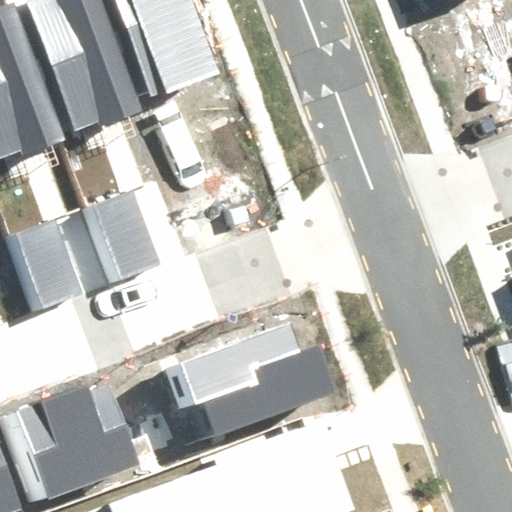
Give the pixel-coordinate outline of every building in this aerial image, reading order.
[(22,0),(69,128),(100,117),(102,122),(143,107),(103,0),(22,0)] [(112,0),(148,96),(179,85),(180,90),(221,75),(193,0),(112,0)] [(0,7),(0,155),(19,149),(21,154),(61,139),(12,4),(0,7)] [(86,198),(114,268),(159,250),(132,180),(86,198)] [(10,228),(38,298),(83,280),(56,210),(10,228)] [(217,438),(330,398),(315,356),(304,360),(295,335),(179,376),(193,414),(207,409),(217,438)] [(49,500),(141,469),(115,395),(94,402),(90,392),(20,415),(49,500)] [(355,511),(338,464),(312,473),(297,432),(203,465),(207,475),(114,508),(115,511),(355,511)] [(0,511),(9,511),(21,508),(0,446),(0,511)]
